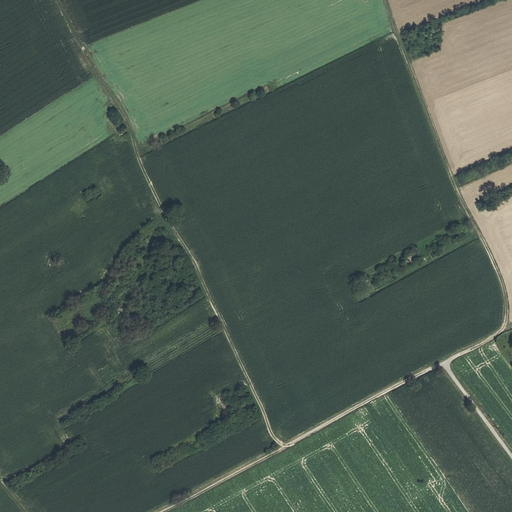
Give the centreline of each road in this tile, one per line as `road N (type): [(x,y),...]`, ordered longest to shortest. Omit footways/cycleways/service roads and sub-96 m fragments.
road 1 (track): [(284,445),(129,120),(62,0)]
road 2 (track): [(497,334),(159,511)]
road 3 (track): [(497,334),(505,292),(456,190),(387,0)]
